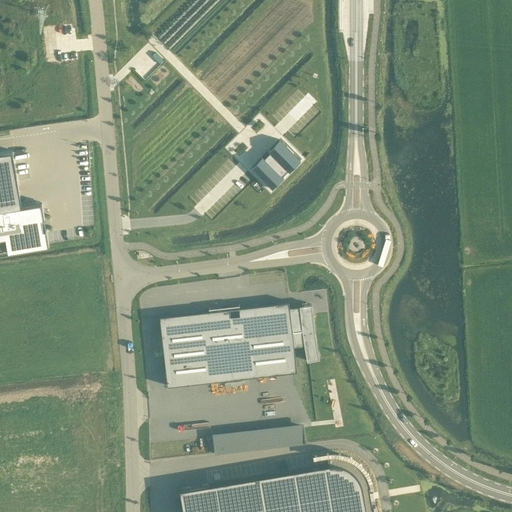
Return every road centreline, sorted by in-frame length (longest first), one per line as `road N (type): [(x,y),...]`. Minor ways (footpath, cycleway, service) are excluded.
road 1 (unknown): [(291,400),(165,405),(152,313),(166,302),(227,291),(227,266)]
road 2 (unclassified): [(121,278),(95,0)]
road 3 (unclassified): [(134,511),(121,278)]
road 4 (tertiary): [(375,380),(423,449),(511,495)]
road 5 (unknown): [(304,451),(131,471)]
road 6 (tertiary): [(355,0),(356,122)]
